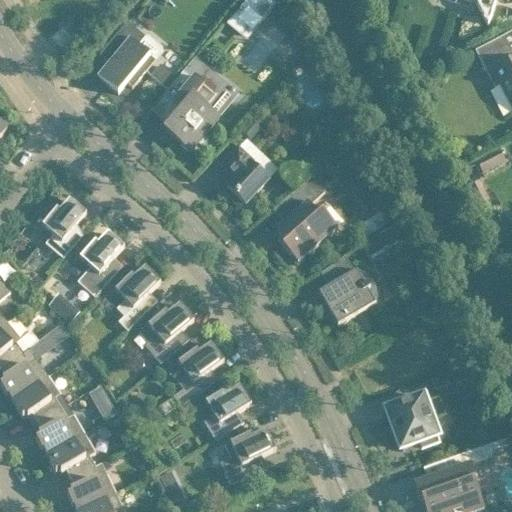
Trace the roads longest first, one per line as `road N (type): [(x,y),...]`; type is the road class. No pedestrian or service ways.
road 1 (tertiary): [(362,511),(298,367),(250,295),(63,118)]
road 2 (residential): [(335,511),(278,401),(210,299),(47,143)]
